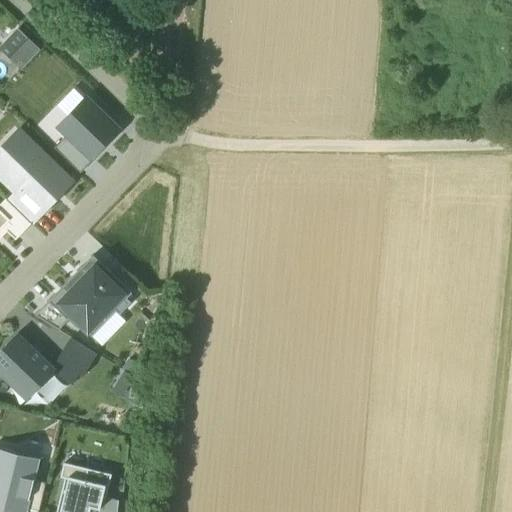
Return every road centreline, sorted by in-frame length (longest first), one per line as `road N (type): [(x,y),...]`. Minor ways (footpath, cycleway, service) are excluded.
road 1 (residential): [(19,0),(160,132),(0,301)]
road 2 (track): [(511,143),(231,147),(160,132)]
road 3 (track): [(511,239),(485,511)]
